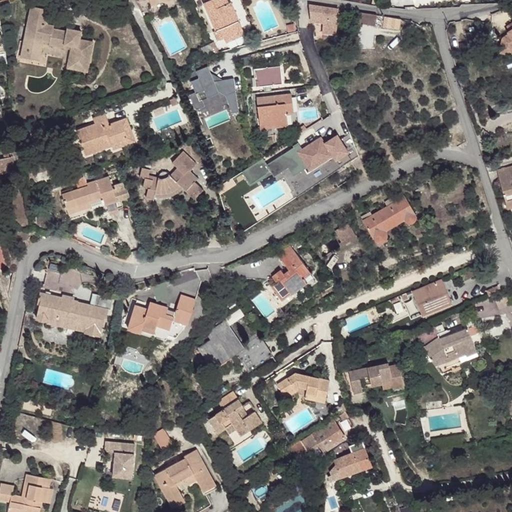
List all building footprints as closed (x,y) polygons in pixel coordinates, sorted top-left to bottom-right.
[(213,31),(217,40),(224,38),(242,30),(231,2),(228,3),(226,0),(210,0),(204,3),(216,30),(213,31)] [(336,9),(309,4),(310,17),(323,17),(325,17),(335,19),(336,9)] [(22,50),(41,54),(43,43),(44,40),(50,41),(49,44),(65,47),(66,45),(72,46),(71,49),(68,67),(88,71),(93,42),(80,39),(81,31),(68,28),(67,31),(53,28),(54,25),(47,24),(50,9),(31,6),(22,50)] [(357,22),(375,25),(377,14),(359,12),(357,22)] [(402,18),(386,16),(384,28),(400,30),(402,18)] [(310,17),(311,20),(323,22),(322,32),(333,34),(335,19),(325,17),(323,17),(310,17)] [(511,23),(507,27),(509,31),(508,32),(509,34),(502,38),(500,53),(511,54),(511,23)] [(242,30),(224,38),(225,42),(244,34),(242,30)] [(481,31),(466,33),(467,42),(483,40),(481,31)] [(217,52),(213,42),(199,48),(204,58),(217,52)] [(22,50),(21,57),(40,61),(41,54),(22,50)] [(223,80),(214,81),(211,73),(208,65),(188,74),(196,92),(190,94),(196,109),(205,106),(202,99),(219,92),(218,91),(226,95),(234,116),(239,115),(234,78),(223,80)] [(280,66),(254,69),(256,86),(282,83),(280,66)] [(223,80),(211,73),(214,81),(223,80)] [(291,93),(257,97),(260,129),(288,125),(286,113),(285,103),(292,102),(291,93)] [(109,124),(100,127),(99,123),(108,120),(105,113),(93,118),(95,123),(77,130),(86,155),(112,145),(113,145),(112,143),(128,137),(126,132),(132,130),(127,117),(109,124)] [(44,125),(29,130),(31,136),(46,131),(44,125)] [(113,145),(112,145),(114,149),(136,141),(132,130),(126,132),(128,137),(112,143),(113,145)] [(262,158),(242,171),(250,183),(270,171),(274,176),(288,167),(293,176),(307,167),(310,171),(333,156),(335,159),(347,151),(337,135),(325,143),(321,136),(302,149),(299,144),(266,165),(262,158)] [(142,167),(140,177),(145,178),(143,187),(148,189),(146,197),(154,199),(155,196),(161,197),(167,196),(173,195),(178,192),(183,188),(195,199),(203,190),(195,181),(197,178),(190,171),(197,164),(183,151),(172,162),(178,167),(170,175),(168,172),(165,171),(162,172),(161,173),(160,174),(158,178),(149,175),(150,169),(142,167)] [(0,172),(16,170),(13,156),(9,157),(9,154),(4,155),(4,158),(0,158),(0,172)] [(511,165),(497,169),(507,208),(508,208),(507,205),(511,203),(511,165)] [(79,189),(62,194),(68,211),(90,203),(103,199),(105,205),(121,200),(121,201),(128,199),(128,198),(125,188),(123,183),(112,186),(109,176),(87,183),(88,186),(79,189)] [(75,180),(79,189),(88,186),(87,183),(85,177),(75,180)] [(370,212),(361,217),(381,251),(393,244),(386,231),(405,220),(406,222),(407,223),(411,223),(413,222),(415,220),(416,218),(416,215),(415,214),(402,192),(385,202),(387,206),(371,215),(370,212)] [(121,200),(105,205),(109,216),(119,212),(118,208),(123,207),(121,201),(121,200)] [(90,203),(68,211),(69,214),(91,207),(90,203)] [(348,223),(335,231),(342,243),(355,235),(348,223)] [(280,277),(275,280),(276,281),(279,279),(290,292),(291,293),(306,282),(303,278),(310,272),(289,244),(276,253),(289,269),(284,273),(281,269),(276,273),(280,277)] [(276,281),(271,285),(281,298),(290,292),(279,279),(276,281)] [(442,279),(412,291),(413,294),(422,315),(451,303),(442,279)] [(492,288),(494,294),(501,291),(499,285),(492,288)] [(509,291),(495,297),(499,309),(511,303),(511,286),(508,288),(509,291)] [(36,317),(57,322),(85,329),(85,331),(100,334),(103,324),(104,324),(108,307),(78,300),(78,298),(74,297),(74,296),(63,294),(63,295),(41,289),(37,302),(40,303),(36,317)] [(413,294),(412,291),(400,296),(403,301),(409,299),(408,296),(413,294)] [(136,305),(128,329),(141,333),(142,331),(143,326),(155,329),(157,325),(170,329),(173,319),(188,324),(196,299),(181,294),(176,311),(167,308),(168,306),(150,301),(148,308),(136,305)] [(224,321),(207,333),(211,340),(200,348),(213,368),(233,354),(241,366),(244,364),(249,371),(263,361),(261,358),(270,352),(261,339),(258,341),(256,337),(242,347),(224,321)] [(442,324),(432,328),(434,331),(419,338),(423,347),(441,373),(451,370),(449,366),(478,355),(467,328),(451,334),(449,329),(445,331),(442,324)] [(155,329),(143,326),(142,331),(154,334),(155,329)] [(344,341),(338,342),(342,358),(357,351),(351,338),(344,341)] [(270,352),(261,358),(263,361),(272,355),(270,352)] [(422,355),(409,360),(412,369),(425,364),(422,355)] [(369,376),(371,382),(381,380),(382,384),(391,382),(392,387),(393,389),(404,386),(399,364),(389,366),(388,363),(349,372),(354,394),(362,392),(359,378),(369,376)] [(277,384),(284,395),(298,386),(299,387),(307,388),(306,393),(326,397),(330,380),(295,373),(277,384)] [(511,382),(501,387),(503,394),(511,391),(511,382)] [(298,386),(284,395),(286,398),(299,390),(299,387),(298,386)] [(233,423),(236,429),(229,433),(237,446),(253,435),(250,429),(240,435),(237,430),(247,424),(250,429),(262,421),(255,411),(247,416),(242,408),(244,407),(234,391),(218,401),(224,410),(209,419),(218,433),(226,428),(233,423)] [(306,393),(305,398),(325,402),(326,397),(306,393)] [(333,408),(338,415),(345,409),(344,403),(342,404),(341,403),(333,408)] [(274,454),(258,467),(263,473),(266,478),(271,474),(269,471),(280,463),(282,466),(318,441),(324,451),(345,438),(333,420),(301,441),(300,441),(276,457),(274,454)] [(233,423),(226,428),(229,433),(236,429),(233,423)] [(247,424),(237,430),(240,435),(250,429),(247,424)] [(155,432),(160,448),(171,444),(166,429),(155,432)] [(348,445),(347,440),(343,443),(344,449),(342,450),(344,456),(334,460),(336,463),(340,477),(372,465),(363,440),(348,445)] [(135,444),(106,441),(105,451),(115,452),(113,476),(132,478),(135,444)] [(154,475),(169,501),(181,495),(175,483),(193,473),(203,491),(216,484),(197,449),(184,456),(186,458),(154,475)] [(322,468),(330,481),(340,477),(336,463),(322,468)] [(258,467),(252,471),(257,477),(263,473),(258,467)] [(193,473),(175,483),(177,486),(185,482),(187,485),(197,480),(193,473)] [(14,488),(0,485),(0,487),(0,498),(10,501),(7,511),(39,511),(42,502),(46,502),(49,488),(45,487),(47,478),(27,474),(25,486),(29,487),(27,498),(22,497),(12,495),(14,488)] [(216,484),(203,491),(205,494),(218,487),(216,484)] [(181,495),(169,501),(173,508),(185,501),(181,495)]
